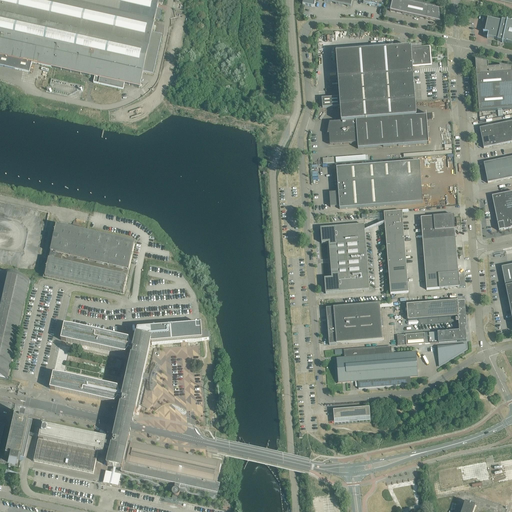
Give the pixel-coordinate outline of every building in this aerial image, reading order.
[(0,0),(0,65),(30,73),(31,64),(32,64),(32,63),(41,65),(41,66),(42,65),(51,67),(50,68),(51,68),(51,67),(60,69),(60,70),(61,70),(61,69),(70,71),(70,72),(71,72),(71,71),(80,74),(80,75),(81,74),(90,76),(89,77),(90,77),(90,76),(95,77),(93,83),(123,90),(124,84),(129,85),(129,86),(129,85),(138,87),(138,88),(139,88),(139,87),(140,87),(143,72),(153,75),(161,36),(153,35),(154,31),(152,31),(155,19),(159,20),(161,10),(157,9),(158,4),(162,5),(163,0),(0,0)] [(440,22),(439,9),(398,0),(392,0),(390,11),(436,21),(440,22)] [(511,22),(507,22),(507,21),(506,22),(502,21),(501,22),(487,19),(484,33),(483,32),(483,33),(488,34),(487,38),(487,39),(487,38),(497,40),(497,41),(502,42),(503,43),(503,42),(511,44),(511,22)] [(339,97),(322,99),(322,108),(340,107),(415,101),(412,68),(412,67),(431,66),(430,63),(429,48),(411,50),(411,49),(411,47),(406,48),(386,49),(381,50),(380,35),(335,39),(335,48),(336,53),(339,97)] [(511,68),(499,65),(499,67),(488,68),(488,63),(488,64),(489,63),(475,60),(479,112),(511,109),(511,68)] [(415,103),(415,101),(340,107),(341,122),(329,123),(326,135),(327,135),(327,134),(328,135),(329,145),(356,143),(357,149),(428,143),(428,144),(426,113),(425,113),(426,116),(416,117),(415,103)] [(507,123),(500,124),(502,134),(509,133),(507,123)] [(493,126),(495,136),(502,134),(500,124),(493,126)] [(493,126),(486,127),(488,137),(495,136),(493,126)] [(479,129),(481,139),(488,137),(486,127),(479,129)] [(504,144),(511,143),(509,133),(502,134),(504,144)] [(502,134),(495,136),(497,146),(504,144),(502,134)] [(490,147),(497,146),(495,136),(488,137),(490,147)] [(490,147),(488,137),(481,139),(483,149),(490,147)] [(500,160),(502,170),(509,169),(507,159),(500,160)] [(493,161),(495,171),(502,170),(500,160),(493,161)] [(483,163),(485,173),(495,171),(493,161),(483,163)] [(420,162),(335,169),(337,193),(328,193),(329,207),(338,207),(338,209),(423,203),(420,162)] [(504,180),(511,179),(509,169),(502,170),(504,180)] [(502,170),(495,171),(497,181),(504,180),(502,170)] [(487,183),(497,181),(495,171),(485,173),(487,183)] [(492,196),(493,204),(504,201),(504,200),(503,194),(492,196)] [(493,204),(495,210),(506,208),(505,205),(504,201),(493,204)] [(495,210),(496,217),(507,215),(506,211),(506,208),(495,210)] [(384,213),(384,224),(403,223),(402,212),(384,213)] [(443,216),(444,230),(455,229),(454,215),(443,216)] [(496,217),(497,224),(508,222),(507,216),(507,215),(496,217)] [(433,217),(434,225),(434,231),(444,230),(443,216),(433,217)] [(420,218),(421,226),(434,225),(433,217),(420,218)] [(508,222),(497,224),(499,231),(510,229),(508,222)] [(384,224),(385,233),(403,232),(403,223),(384,224)] [(336,242),(337,259),(336,259),(336,260),(336,261),(337,261),(339,278),(324,279),(325,294),(369,290),(364,225),(320,229),(321,244),(336,242)] [(67,229),(57,227),(45,277),(123,295),(135,244),(67,229)] [(434,231),(435,237),(435,239),(455,237),(455,229),(444,230),(434,231)] [(385,233),(386,241),(404,239),(403,232),(385,233)] [(425,270),(437,269),(437,267),(458,266),(455,237),(435,239),(435,237),(422,238),(425,270)] [(386,241),(386,248),(405,246),(404,239),(386,241)] [(386,248),(387,255),(405,253),(405,246),(386,248)] [(387,255),(387,262),(406,261),(405,253),(387,255)] [(387,262),(388,269),(406,268),(406,261),(387,262)] [(511,265),(503,267),(501,267),(511,320),(511,265)] [(438,275),(448,274),(458,273),(458,266),(437,267),(437,269),(438,275)] [(388,269),(388,276),(407,275),(406,268),(388,269)] [(0,377),(9,380),(31,281),(18,278),(19,275),(0,271),(0,377)] [(458,273),(448,274),(449,288),(459,288),(458,273)] [(439,289),(449,288),(448,274),(438,275),(438,281),(439,289)] [(388,276),(389,284),(407,282),(407,275),(388,276)] [(439,289),(438,281),(426,282),(426,290),(439,289)] [(408,293),(407,282),(389,284),(390,295),(408,293)] [(464,301),(407,306),(408,326),(458,322),(459,331),(429,334),(429,344),(467,341),(464,301)] [(329,345),(382,341),(379,304),(333,308),(333,309),(334,309),(334,316),(327,317),(329,345)] [(33,469),(35,470),(41,471),(95,482),(98,483),(101,484),(103,484),(121,488),(124,478),(124,475),(115,473),(114,473),(115,469),(116,468),(122,469),(121,472),(128,473),(175,484),(174,488),(174,489),(173,489),(173,490),(172,490),(172,491),(172,492),(172,493),(172,494),(173,495),(172,499),(172,500),(173,500),(173,501),(174,501),(175,501),(176,500),(177,501),(177,500),(178,496),(179,495),(179,494),(180,494),(180,493),(180,492),(180,491),(179,490),(179,489),(180,485),(218,493),(220,485),(219,485),(217,484),(217,481),(221,464),(191,458),(187,457),(147,448),(133,445),(133,444),(131,444),(128,444),(129,437),(130,434),(131,430),(132,425),(133,422),(134,418),(135,414),(137,403),(138,401),(138,398),(143,379),(147,380),(148,380),(150,380),(152,376),(149,375),(148,375),(144,374),(150,344),(152,344),(152,345),(181,343),(187,343),(199,342),(202,341),(202,333),(201,325),(139,330),(138,330),(134,346),(133,346),(132,345),(131,345),(130,345),(129,344),(129,339),(128,339),(128,340),(128,339),(104,334),(85,330),(79,328),(73,327),(68,326),(64,325),(61,340),(63,341),(66,341),(70,342),(125,355),(125,354),(125,355),(128,351),(128,350),(132,351),(133,351),(132,355),(124,388),(123,395),(122,395),(118,394),(118,392),(118,388),(117,388),(63,376),(62,376),(58,375),(53,374),(50,389),(59,391),(114,403),(115,403),(115,402),(118,399),(122,400),(120,407),(119,411),(119,415),(118,418),(117,422),(116,426),(115,430),(114,434),(114,435),(113,438),(112,445),(107,444),(106,439),(106,438),(105,438),(64,430),(56,428),(42,425),(40,435),(38,441),(34,462),(35,462),(33,468),(33,469)] [(425,344),(424,334),(406,336),(404,337),(404,335),(397,336),(397,346),(405,345),(406,345),(406,346),(425,344)] [(437,347),(439,367),(468,349),(467,344),(437,347)] [(391,354),(391,347),(372,349),(372,348),(344,350),(344,358),(336,359),(338,383),(358,382),(358,389),(411,385),(410,378),(418,377),(416,353),(391,354)] [(344,357),(343,349),(335,349),(335,358),(344,357)] [(369,407),(333,410),(334,420),(370,417),(369,407)] [(20,460),(25,438),(26,432),(27,432),(29,425),(25,424),(26,422),(25,420),(23,419),(23,416),(18,415),(18,416),(13,415),(12,418),(4,455),(0,454),(0,456),(0,462),(17,466),(19,459),(20,460)]
